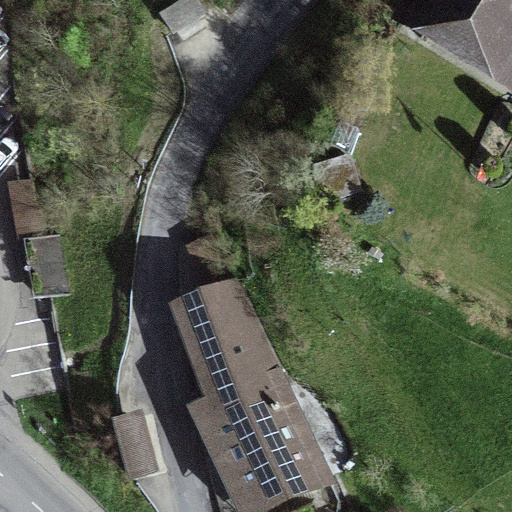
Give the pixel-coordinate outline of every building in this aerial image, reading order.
[(192,0),(185,0),(162,16),(173,32),(201,14),(192,0)] [(511,0),(437,0),(428,15),(511,66),(511,0)] [(33,298),(68,293),(60,236),(25,241),(29,268),(33,298)] [(280,373),(235,282),(178,309),(202,381),(198,389),(211,416),(196,423),(238,511),(255,511),(326,478),(275,375),(280,373)] [(117,423),(133,479),(162,472),(146,416),(117,423)]
